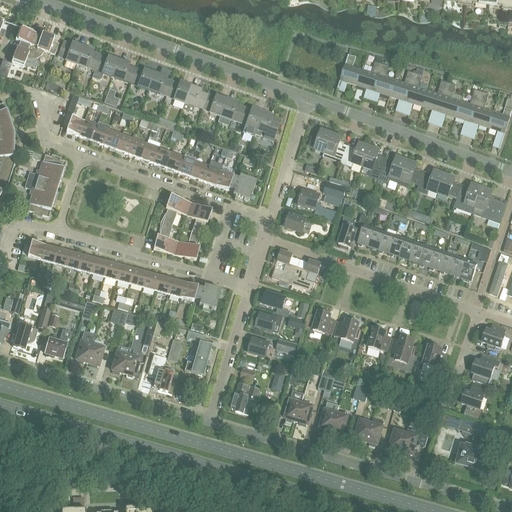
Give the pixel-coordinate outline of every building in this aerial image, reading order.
[(488,0),(488,6),(502,7),(502,10),(510,11),(511,0),(488,0)] [(15,42),(20,44),(20,43),(31,47),(33,52),(37,50),(41,39),(35,37),(35,36),(28,33),(29,29),(22,27),(21,30),(20,30),(15,42)] [(42,34),(41,39),(37,50),(33,52),(37,60),(38,60),(39,59),(40,58),(41,57),(42,56),(42,55),(43,54),(44,52),(54,56),(59,45),(53,42),(54,38),(42,34)] [(20,43),(20,44),(18,49),(17,49),(11,65),(23,69),(26,61),(28,61),(29,61),(30,61),(32,61),(33,61),(35,61),(36,61),(37,60),(33,52),(31,47),(20,43)] [(72,45),(72,47),(64,44),(65,43),(64,43),(58,58),(66,61),(66,62),(76,66),(82,49),(72,45)] [(92,54),(92,53),(93,52),(82,49),(76,66),(86,70),(87,69),(95,72),(100,56),(99,57),(92,54)] [(100,56),(95,72),(102,74),(102,75),(112,79),(118,62),(108,58),(107,60),(100,57),(100,56)] [(340,82),(347,84),(357,87),(362,71),(353,68),(356,58),(348,56),(340,82)] [(11,64),(3,61),(2,61),(0,67),(0,76),(6,78),(11,64)] [(129,66),(127,65),(118,62),(112,79),(122,83),(123,82),(130,85),(136,69),(135,70),(128,67),(129,66)] [(357,87),(373,93),(382,66),(375,64),(372,74),(362,71),(357,87)] [(389,68),(382,66),(373,93),(390,98),(395,81),(386,78),(389,68)] [(136,69),(130,85),(138,87),(138,88),(148,92),(154,75),(144,71),(143,73),(136,70),(136,69)] [(417,69),(415,75),(406,103),(422,108),(428,92),(418,89),(422,77),(424,71),(417,69)] [(390,98),(406,103),(415,75),(408,73),(404,84),(395,81),(390,98)] [(164,80),(164,79),(165,79),(154,75),(148,92),(158,96),(159,95),(167,98),(172,83),(172,82),(171,83),(164,80)] [(422,108),(432,111),(439,114),(449,84),(441,82),(437,95),(428,92),(422,108)] [(172,83),(167,98),(174,101),(184,105),(190,88),(180,84),(179,86),(172,83)] [(449,84),(439,114),(455,119),(461,103),(451,99),(456,86),(449,84)] [(190,88),(190,90),(184,105),(182,111),(192,114),(194,108),(202,111),(208,95),(207,95),(207,96),(200,93),(200,92),(199,91),(190,88)] [(470,106),(461,103),(455,119),(472,124),(482,93),(475,91),(470,106)] [(482,93),(472,124),(488,130),(493,113),(484,110),(489,95),(482,93)] [(208,96),(208,95),(202,111),(210,114),(220,118),(226,101),(216,97),(215,99),(208,96)] [(79,99),(73,97),(67,114),(73,116),(79,99)] [(118,102),(106,97),(103,105),(115,109),(118,102)] [(235,104),(226,101),(220,118),(218,123),(228,127),(230,122),(230,121),(238,124),(244,109),(243,108),(243,109),(236,107),(236,105),(235,104)] [(503,116),(493,113),(488,130),(505,135),(511,113),(511,101),(508,101),(503,116)] [(0,136),(14,134),(4,104),(0,105),(0,136)] [(244,109),(238,124),(245,126),(242,134),(253,138),(254,135),(256,131),(261,116),(262,114),(252,110),(251,112),(244,109)] [(262,114),(261,116),(256,131),(254,135),(263,139),(262,140),(272,144),(280,122),(272,120),(272,118),(271,117),(262,114)] [(176,124),(159,118),(157,124),(174,130),(176,124)] [(79,138),(84,123),(71,119),(66,133),(79,138)] [(91,142),(96,128),(84,123),(79,138),(91,142)] [(104,147),(109,133),(110,128),(98,124),(96,128),(91,142),(104,147)] [(323,158),(332,135),(322,131),(320,137),(313,134),(308,146),(316,149),(315,151),(324,154),(323,158)] [(208,132),(204,142),(210,144),(213,134),(208,132)] [(116,151),(121,137),(109,133),(104,147),(116,151)] [(0,173),(11,177),(14,165),(14,134),(0,136),(0,173)] [(342,139),(332,135),(323,158),(342,165),(349,148),(339,144),(342,139)] [(121,137),(116,151),(128,156),(134,142),(121,137)] [(134,142),(128,156),(141,160),(146,146),(134,142)] [(357,151),(349,148),(342,165),(351,169),(353,165),(362,168),(369,149),(360,145),(357,151)] [(146,146),(141,160),(153,165),(158,151),(146,146)] [(379,152),(369,149),(362,168),(371,171),(369,177),(379,181),(382,173),(386,161),(377,158),(379,152)] [(158,151),(153,165),(166,169),(171,155),(158,151)] [(33,153),(31,160),(40,162),(42,156),(33,153)] [(171,155),(166,169),(178,174),(183,160),(171,155)] [(34,184),(57,191),(66,164),(59,161),(60,160),(61,160),(61,159),(51,156),(51,157),(52,157),(52,159),(45,157),(40,173),(37,172),(36,176),(29,174),(26,182),(34,184)] [(184,156),(183,160),(178,174),(190,178),(196,164),(197,161),(184,156)] [(255,163),(244,159),(242,165),(253,169),(255,163)] [(395,164),(386,161),(382,173),(379,181),(388,184),(390,181),(399,184),(407,162),(397,159),(395,164)] [(208,169),(203,183),(216,188),(221,173),(220,173),(222,166),(210,162),(208,169)] [(417,166),(407,162),(399,184),(398,185),(409,189),(411,184),(420,187),(424,175),(415,172),(417,166)] [(196,164),(190,178),(203,183),(208,169),(196,164)] [(319,169),(307,166),(305,172),(317,176),(319,169)] [(424,175),(420,187),(417,193),(427,196),(428,192),(438,196),(445,176),(435,172),(433,178),(424,175)] [(0,197),(6,188),(7,189),(11,177),(0,173),(0,197)] [(221,173),(216,188),(227,192),(233,178),(221,173)] [(454,180),(445,176),(438,196),(447,200),(448,198),(457,201),(462,189),(452,185),(454,180)] [(233,178),(227,192),(228,192),(228,191),(234,193),(233,196),(249,202),(256,183),(239,177),(238,181),(233,179),(233,178)] [(41,217),(48,219),(57,191),(34,184),(26,182),(24,189),(31,191),(30,196),(32,197),(27,213),(34,215),(33,217),(32,216),(32,217),(42,220),(42,219),(41,219),(41,217)] [(326,184),(324,194),(343,200),(346,190),(326,184)] [(454,209),(473,216),(482,190),(472,186),(470,192),(462,189),(457,201),(454,209)] [(492,193),(482,190),(473,216),(491,222),(498,202),(490,199),(492,193)] [(320,197),(303,192),(299,206),(316,211),(320,197)] [(186,217),(191,204),(170,197),(165,210),(167,211),(161,224),(172,227),(177,214),(186,217)] [(7,206),(16,209),(24,212),(26,205),(18,203),(9,200),(7,206)] [(498,202),(491,222),(500,225),(507,205),(498,202)] [(191,233),(202,237),(205,224),(207,225),(211,212),(191,204),(186,217),(195,221),(191,233)] [(308,227),(305,226),(307,221),(290,215),(285,229),(303,234),(304,229),(307,230),(308,227)] [(357,229),(363,230),(364,227),(367,218),(361,216),(358,224),(357,228),(357,229)] [(314,218),(312,224),(326,228),(327,222),(314,218)] [(358,224),(344,219),(337,237),(341,239),(339,246),(340,246),(339,248),(348,251),(349,249),(350,250),(357,229),(357,228),(358,224)] [(172,227),(161,224),(158,238),(157,238),(153,251),(174,257),(178,243),(168,241),(172,227)] [(364,227),(363,230),(358,246),(362,248),(363,245),(369,247),(369,248),(375,231),(364,227)] [(385,234),(375,231),(369,248),(369,247),(368,250),(372,251),(373,249),(379,251),(385,234)] [(178,243),(174,257),(196,262),(199,249),(197,249),(202,237),(191,233),(188,246),(178,243)] [(395,238),(385,234),(379,251),(378,253),(382,255),(383,252),(389,254),(389,255),(395,238)] [(405,241),(395,238),(389,255),(388,257),(393,258),(393,256),(399,258),(400,258),(405,241)] [(416,245),(405,241),(400,258),(399,258),(399,260),(403,262),(404,259),(410,261),(409,261),(410,262),(416,245)] [(40,262),(44,247),(31,243),(27,258),(40,262)] [(420,265),(426,248),(416,245),(410,262),(409,261),(409,264),(413,265),(414,263),(420,265)] [(44,247),(40,262),(53,265),(57,250),(44,247)] [(436,252),(426,248),(420,265),(419,267),(423,268),(424,266),(430,268),(436,252)] [(485,249),(481,262),(487,264),(491,252),(485,249)] [(66,269),(70,254),(57,250),(53,265),(66,269)] [(446,255),(436,252),(430,268),(429,271),(433,272),(434,270),(440,272),(441,272),(446,255)] [(272,279),(292,286),(298,268),(290,266),(293,257),(281,253),(277,262),(286,265),(284,273),(275,270),(272,279)] [(66,269),(78,272),(82,257),(70,254),(66,269)] [(456,259),(446,255),(441,272),(440,272),(439,274),(444,275),(444,273),(450,275),(451,275),(456,259)] [(501,255),(498,263),(498,264),(498,266),(504,269),(505,267),(509,258),(501,255)] [(91,275),(95,261),(82,257),(78,272),(91,275)] [(455,277),(461,279),(467,262),(456,259),(451,275),(450,275),(450,277),(454,279),(455,277)] [(104,279),(108,264),(95,261),(91,275),(104,279)] [(306,271),(298,268),(292,286),(312,293),(315,284),(306,281),(309,273),(318,276),(321,266),(309,262),(306,271)] [(477,266),(467,262),(461,279),(462,279),(461,281),(469,284),(470,282),(472,282),(477,266)] [(117,282),(121,268),(108,264),(104,279),(117,282)] [(121,268),(117,282),(129,286),(133,271),(121,268)] [(322,276),(328,278),(331,270),(325,268),(322,276)] [(496,294),(505,272),(499,269),(490,292),(496,294)] [(133,271),(129,286),(142,289),(146,274),(133,271)] [(146,274),(142,289),(155,293),(159,278),(146,274)] [(159,278),(155,293),(168,296),(172,281),(159,278)] [(172,281),(168,296),(180,299),(184,285),(172,281)] [(184,285),(180,299),(193,303),(197,288),(184,285)] [(197,288),(193,303),(194,303),(194,302),(200,303),(199,307),(215,311),(221,292),(204,287),(203,291),(197,289),(198,288),(197,288)] [(263,305),(278,310),(276,315),(288,318),(290,312),(283,309),(286,300),(266,294),(263,305)] [(83,314),(85,305),(62,298),(59,307),(83,314)] [(4,311),(19,315),(23,303),(7,299),(4,311)] [(86,303),(81,320),(90,322),(94,306),(86,303)] [(309,307),(303,305),(300,313),(307,314),(309,307)] [(0,344),(2,346),(4,340),(6,340),(8,332),(9,325),(0,322),(0,320),(3,311),(0,310),(0,344)] [(51,312),(43,310),(37,329),(45,331),(51,312)] [(118,326),(121,313),(113,311),(110,324),(118,326)] [(331,316),(324,314),(324,313),(323,313),(323,312),(322,312),(321,312),(320,312),(319,313),(317,318),(314,317),(311,326),(315,327),(313,332),(325,336),(325,334),(332,336),(336,323),(329,321),(331,316)] [(121,313),(118,326),(124,328),(127,315),(121,313)] [(273,334),(277,320),(260,315),(256,329),(273,334)] [(51,317),(48,328),(55,330),(58,318),(51,317)] [(304,323),(292,319),(290,326),(302,330),(304,323)] [(354,323),(353,323),(347,321),(346,326),(339,323),(335,337),(341,339),(341,341),(353,344),(354,339),(358,340),(361,332),(357,330),(359,325),(358,325),(358,324),(357,323),(356,322),(355,322),(354,322),(354,323)] [(157,324),(150,322),(147,335),(153,336),(157,324)] [(24,352),(27,344),(28,344),(30,343),(31,343),(32,342),(34,340),(34,339),(36,330),(31,329),(18,325),(13,341),(15,342),(13,349),(24,352)] [(192,325),(190,331),(202,334),(203,328),(192,325)] [(486,332),(484,338),(483,338),(482,339),(482,340),(481,340),(481,341),(482,342),(482,343),(488,345),(486,349),(495,352),(496,348),(501,350),(505,338),(504,338),(506,331),(493,326),(490,333),(486,332)] [(375,329),(375,330),(374,330),(373,335),(369,334),(366,343),(370,344),(368,349),(380,353),(381,351),(387,353),(392,340),(385,338),(386,333),(380,331),(379,330),(378,329),(377,329),(376,329),(375,329)] [(188,333),(186,339),(193,341),(195,335),(195,334),(188,333)] [(67,340),(61,338),(59,344),(49,341),(45,355),(46,356),(46,358),(51,360),(51,357),(62,360),(62,359),(64,359),(65,353),(64,353),(66,346),(65,346),(67,340)] [(83,364),(87,365),(94,341),(82,338),(75,362),(77,362),(76,364),(83,366),(83,364)] [(414,342),(413,341),(413,340),(412,340),(412,339),(411,339),(410,339),(409,340),(402,338),(401,343),(394,340),(390,354),(397,356),(395,362),(407,366),(410,356),(413,357),(416,349),(412,347),(414,342)] [(253,340),(248,354),(265,359),(270,345),(253,340)] [(94,341),(87,365),(90,366),(90,368),(96,370),(97,368),(98,368),(104,350),(93,347),(94,341)] [(182,345),(172,342),(166,361),(177,364),(182,345)] [(279,342),(277,351),(293,356),(296,347),(279,342)] [(203,378),(212,347),(199,343),(193,365),(187,363),(184,372),(203,378)] [(430,346),(430,347),(429,347),(428,352),(424,351),(421,359),(425,361),(423,366),(435,369),(436,368),(442,370),(447,357),(440,354),(441,350),(435,348),(434,347),(433,346),(432,346),(431,346),(430,346)] [(123,375),(128,357),(117,353),(111,372),(113,373),(112,375),(119,377),(119,374),(123,375)] [(128,357),(123,375),(127,376),(126,379),(132,381),(133,378),(134,379),(140,360),(128,357)] [(488,387),(490,380),(491,381),(495,369),(498,370),(500,363),(482,357),(480,364),(476,362),(474,369),(473,369),(472,369),(471,370),(471,371),(471,372),(471,373),(472,374),(474,375),(471,382),(488,387)] [(304,363),(296,361),(294,368),(302,370),(304,363)] [(159,392),(167,394),(173,375),(171,374),(172,369),(164,367),(162,372),(159,371),(153,388),(159,389),(159,392)] [(294,369),(289,386),(295,388),(300,371),(294,369)] [(255,374),(242,370),(240,378),(252,381),(255,374)] [(279,393),(284,376),(277,374),(272,390),(279,393)] [(322,377),(318,390),(324,392),(328,379),(322,377)] [(328,379),(324,392),(331,394),(334,381),(328,379)] [(240,384),(238,390),(236,396),(234,395),(233,402),(234,402),(232,410),(236,412),(236,414),(244,416),(244,415),(249,417),(251,409),(246,407),(249,399),(248,399),(250,394),(249,393),(251,387),(240,384)] [(357,387),(353,400),(359,402),(363,389),(357,387)] [(465,393),(463,399),(461,400),(461,402),(462,404),(461,405),(467,407),(464,417),(480,422),(483,412),(480,411),(484,400),(483,399),(485,392),(472,388),(469,395),(465,393)] [(363,389),(359,402),(365,404),(369,391),(363,389)] [(293,422),(297,424),(302,405),(302,402),(304,395),(293,392),(285,420),(286,420),(286,423),(292,425),(293,422)] [(392,398),(388,410),(394,412),(398,399),(392,398)] [(398,399),(394,412),(400,414),(404,401),(398,399)] [(302,405),(297,424),(300,424),(299,427),(306,429),(306,426),(308,427),(313,408),(302,405)] [(332,434),(337,415),(325,411),(320,430),(321,431),(321,433),(327,435),(328,432),(332,434)] [(337,415),(332,434),(335,434),(334,437),(341,439),(341,436),(343,437),(348,418),(337,415)] [(367,444),(373,420),(372,425),(360,422),(355,440),(356,441),(355,443),(362,445),(362,442),(367,444)] [(373,420),(367,444),(370,445),(369,447),(375,449),(376,446),(378,447),(384,424),(373,420)] [(475,425),(463,421),(460,431),(472,435),(475,425)] [(401,454),(407,435),(395,432),(389,450),(391,451),(390,453),(397,455),(397,453),(401,454)] [(425,449),(429,436),(422,434),(419,447),(425,449)] [(418,438),(407,435),(401,454),(404,455),(404,457),(410,459),(411,456),(412,457),(418,438)] [(462,448),(458,465),(473,469),(477,472),(481,472),(481,471),(483,472),(490,474),(493,465),(486,463),(488,456),(485,455),(486,449),(467,444),(466,449),(462,448)] [(500,462),(506,464),(511,448),(511,447),(506,445),(500,462)] [(84,510),(83,499),(73,500),(73,511),(84,510)]
